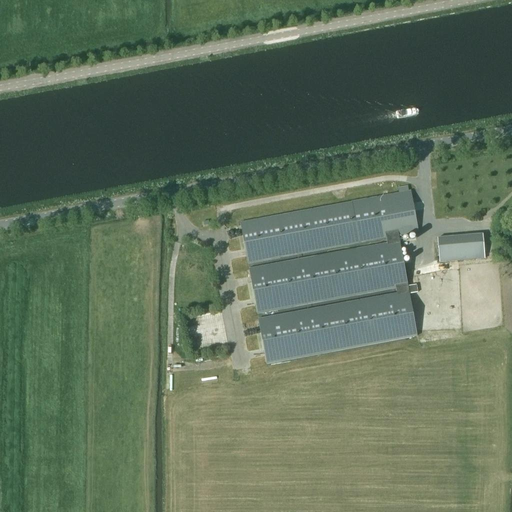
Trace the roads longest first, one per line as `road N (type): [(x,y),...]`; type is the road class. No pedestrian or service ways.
road 1 (tertiary): [(0,224),(511,128)]
road 2 (tertiary): [(0,86),(467,0)]
